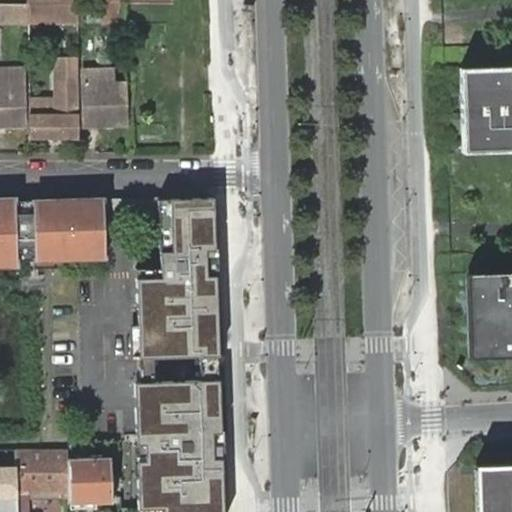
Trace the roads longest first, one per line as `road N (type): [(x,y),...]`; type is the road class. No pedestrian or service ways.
road 1 (secondary): [(380,417),(367,0)]
road 2 (residential): [(0,176),(274,175)]
road 3 (secondary): [(274,175),(282,422)]
road 4 (secondary): [(268,0),(274,175)]
road 5 (residential): [(511,409),(380,417)]
